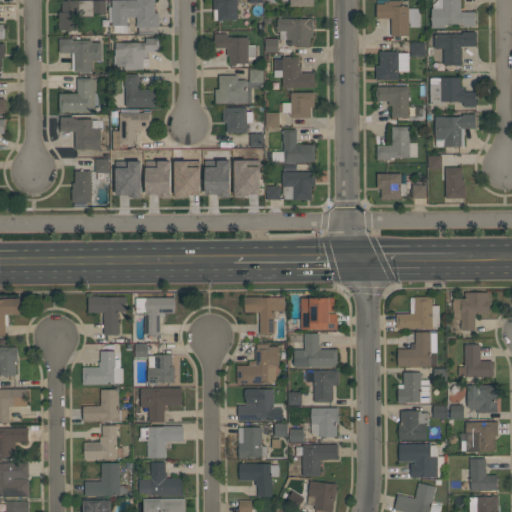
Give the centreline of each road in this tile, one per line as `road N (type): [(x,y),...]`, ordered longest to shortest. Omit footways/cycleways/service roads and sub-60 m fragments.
road 1 (residential): [(344,0),(350,222),(369,292),(366,511)]
road 2 (residential): [(511,219),(0,226)]
road 3 (primary): [(0,264),(233,262)]
road 4 (residential): [(32,0),(34,177)]
road 5 (residential): [(209,337),(214,511)]
road 6 (residential): [(52,338),(57,511)]
road 7 (residential): [(503,0),(507,171)]
road 8 (residential): [(186,0),(189,127)]
road 9 (primary): [(233,262),(359,261)]
road 10 (primary): [(359,261),(480,260)]
